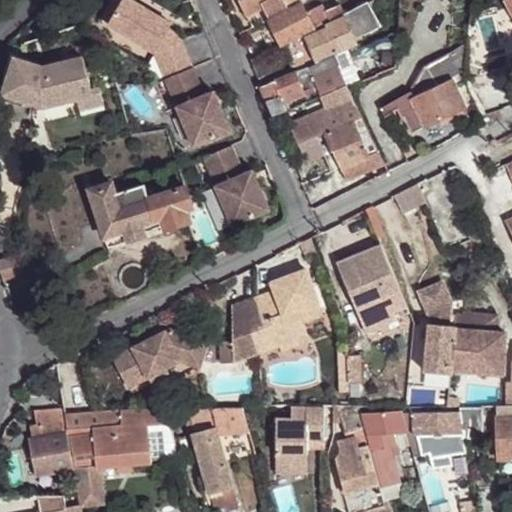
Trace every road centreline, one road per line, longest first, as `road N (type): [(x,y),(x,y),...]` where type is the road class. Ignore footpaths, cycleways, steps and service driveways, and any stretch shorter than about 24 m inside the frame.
road 1 (residential): [(306,226),(5,368)]
road 2 (residential): [(306,226),(213,0)]
road 3 (residential): [(490,133),(306,226)]
